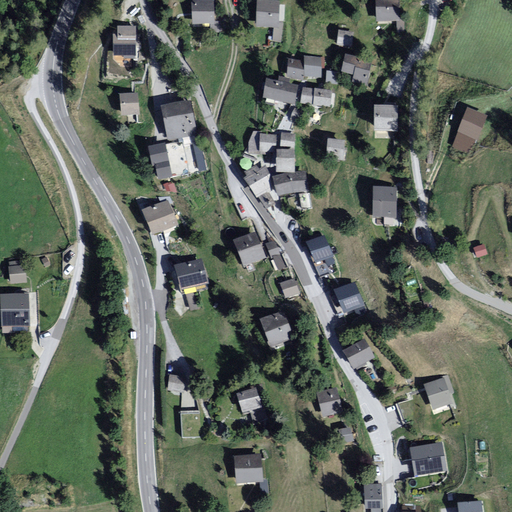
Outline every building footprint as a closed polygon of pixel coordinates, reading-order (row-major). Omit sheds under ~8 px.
[(401,1),(380,0),(379,28),(400,29),(401,1)] [(216,4),(194,3),(193,24),(216,25),(216,4)] [(280,4),(262,3),(260,29),(278,31),(280,4)] [(137,28),(120,29),(120,49),(137,49),(137,28)] [(354,36),(341,34),(339,49),(352,51),(354,36)] [(321,80),(322,60),(306,58),(305,64),(292,63),(291,77),(321,80)] [(368,88),(373,67),(347,61),(344,76),(354,78),(352,85),(368,88)] [(327,80),(337,80),(337,70),(327,70),(327,80)] [(296,107),(300,89),(271,83),(267,100),(296,107)] [(331,93),(305,91),(304,106),(329,108),(331,93)] [(139,96),(122,97),(123,118),(140,117),(139,96)] [(191,106),(166,110),(171,141),(196,136),(191,106)] [(396,106),(376,106),(376,130),(396,129),(396,106)] [(489,120),(470,113),(461,136),(480,143),(489,120)] [(276,152),(277,134),(260,133),(259,150),(276,152)] [(295,150),(295,133),(281,133),(280,149),(295,150)] [(343,142),(330,140),(328,155),(342,156),(343,142)] [(193,141),(155,148),(160,177),(206,169),(202,146),(194,147),(193,141)] [(280,149),(277,149),(276,172),(294,172),(295,150),(280,149)] [(276,186),(264,166),(245,177),(257,197),(276,186)] [(304,171),(276,176),(279,195),(307,190),(304,171)] [(396,191),(377,191),(376,219),(395,220),(396,191)] [(181,226),(170,203),(146,214),(157,237),(181,226)] [(257,236),(238,244),(248,268),(267,259),(257,236)] [(326,237),(310,244),(319,265),(335,258),(326,237)] [(269,248),(279,267),(287,263),(277,245),(269,248)] [(487,248),(479,251),(482,262),(491,259),(487,248)] [(200,262),(178,270),(186,294),(208,286),(200,262)] [(27,266),(12,267),(12,285),(27,285),(27,266)] [(295,280),(281,285),(286,299),(300,294),(295,280)] [(354,284),(337,291),(345,310),(361,304),(354,284)] [(29,298),(2,299),(4,330),(30,329),(29,298)] [(283,313),(262,322),(273,347),(293,338),(283,313)] [(366,343),(348,353),(359,371),(377,361),(366,343)] [(188,375),(172,374),(171,393),(187,394),(188,375)] [(445,381),(426,388),(434,412),(454,406),(445,381)] [(341,390),(320,395),(326,416),(346,412),(341,390)] [(257,391),(240,396),(245,416),(263,411),(257,391)] [(398,401),(403,414),(412,410),(407,397),(398,401)] [(200,413),(183,414),(184,437),(201,436),(200,413)] [(344,439),(353,437),(350,426),(341,428),(344,439)] [(441,444),(412,449),(416,474),(445,469),(441,444)] [(263,457),(237,459),(240,487),(265,484),(263,457)] [(383,487),(366,487),(367,511),(383,511),(383,487)]
